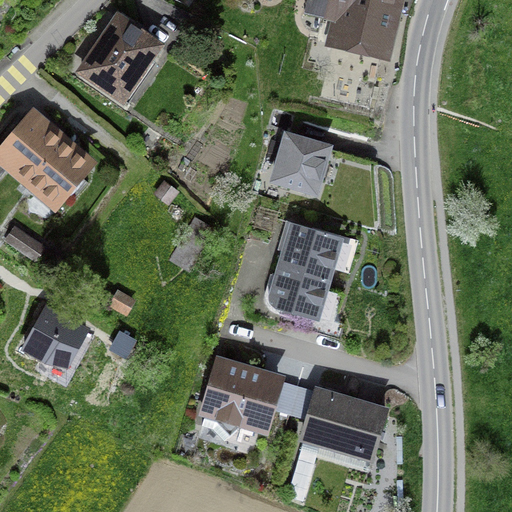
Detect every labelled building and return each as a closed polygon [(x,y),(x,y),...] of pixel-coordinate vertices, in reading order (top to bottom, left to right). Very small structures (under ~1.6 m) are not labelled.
[(407,0),(314,0),(311,15),(341,22),(334,51),(392,65),(407,0)] [(172,51),(120,12),(79,70),(131,106),(172,51)] [(99,160),(38,109),(0,153),(0,168),(55,213),(99,160)] [(338,150),(290,136),(275,185),(323,199),(338,150)] [(167,183),(157,195),(173,207),(182,194),(167,183)] [(213,230),(194,219),(169,260),(188,271),(213,230)] [(292,224),(281,265),(342,281),(353,240),(292,224)] [(17,228),(7,243),(33,261),(44,246),(17,228)] [(330,325),(342,281),(281,265),(269,308),(330,325)] [(32,282),(22,296),(38,308),(48,293),(32,282)] [(138,302),(121,293),(112,308),(129,318),(138,302)] [(90,330),(45,305),(21,350),(46,363),(70,367),(90,330)] [(290,381),(222,360),(204,418),(272,439),(280,411),(290,381)] [(290,381),(280,411),(311,421),(320,390),(290,381)] [(393,413),(320,390),(311,421),(304,444),(376,467),(393,413)]
